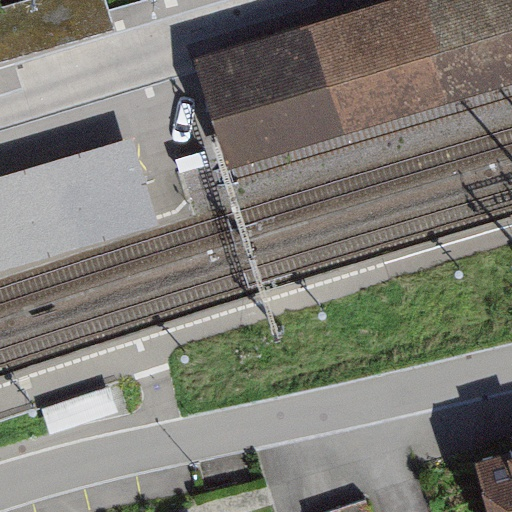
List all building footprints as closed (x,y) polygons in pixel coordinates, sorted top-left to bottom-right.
[(109,0),(14,0),(0,4),(0,64),(118,31),(109,0)] [(511,54),(511,0),(474,0),(223,75),(241,136),(511,54)] [(0,271),(162,223),(136,135),(0,175),(0,271)] [(511,511),(511,436),(476,448),(495,511),(511,511)] [(375,511),(371,498),(325,511),(375,511)]
